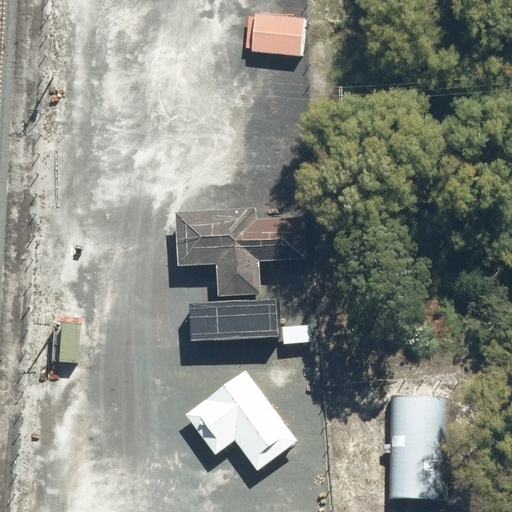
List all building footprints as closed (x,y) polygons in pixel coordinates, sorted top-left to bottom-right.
[(119,0),(55,0),(53,57),(117,60),(119,0)] [(301,0),(239,0),(240,27),(302,25),(301,0)] [(236,14),(207,15),(207,55),(219,55),(220,102),(255,101),(254,84),(304,83),(303,32),(236,33),(236,14)] [(132,71),(70,64),(62,140),(124,147),(132,71)] [(284,152),(282,102),(225,104),(228,194),(297,192),(296,151),(284,152)] [(252,250),(248,198),(195,202),(203,304),(310,296),(306,246),(252,250)] [(83,275),(67,275),(65,354),(81,354),(83,275)] [(279,302),(204,306),(206,339),(225,338),(229,393),(285,389),(279,302)] [(391,457),(395,457),(394,503),(449,504),(451,401),(437,401),(438,353),(414,353),(413,401),(396,401),(396,448),(391,448),(391,457)] [(205,404),(210,461),(221,460),(222,471),(316,463),(313,431),(308,431),(305,395),(205,404)] [(282,511),(280,471),(216,476),(218,511),(282,511)]
